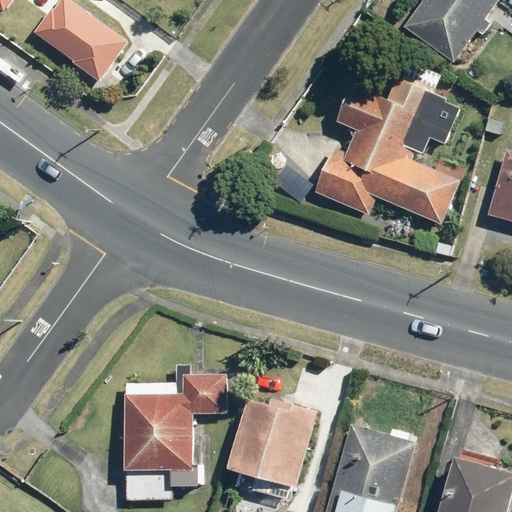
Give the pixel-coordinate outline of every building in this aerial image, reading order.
[(17,0),(0,0),(0,6),(8,13),(17,0)] [(504,0),(428,0),(408,29),(459,65),(504,0)] [(350,156),(337,150),(320,188),(371,211),(379,194),(444,223),(463,181),(423,164),(452,100),(388,72),(379,93),(358,84),(341,122),(362,131),(350,156)] [(511,151),(494,216),(511,221),(511,151)] [(181,383),(131,384),(133,501),(180,500),(180,487),(206,487),(205,464),(200,464),(199,414),(232,414),(231,374),(189,375),(190,394),(181,394),(181,383)] [(275,405),(253,399),(234,469),(302,488),(323,412),(277,399),(275,405)] [(400,511),(419,441),(354,424),(331,511),(400,511)] [(511,511),(511,470),(460,456),(444,511),(511,511)]
